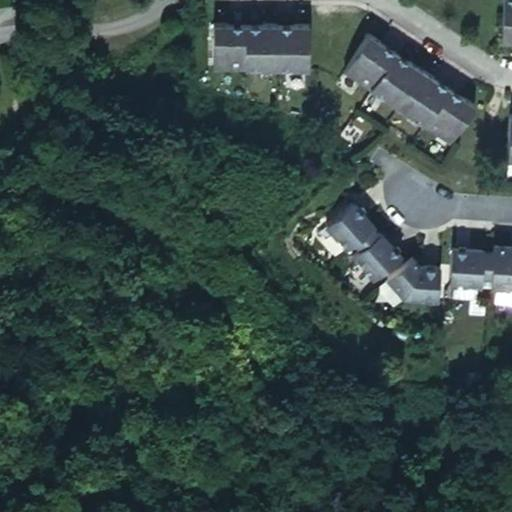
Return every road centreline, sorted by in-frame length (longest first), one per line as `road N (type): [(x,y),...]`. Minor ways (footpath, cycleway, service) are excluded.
road 1 (residential): [(272,122),(355,146),(421,208),(511,212)]
road 2 (residential): [(511,79),(379,0)]
